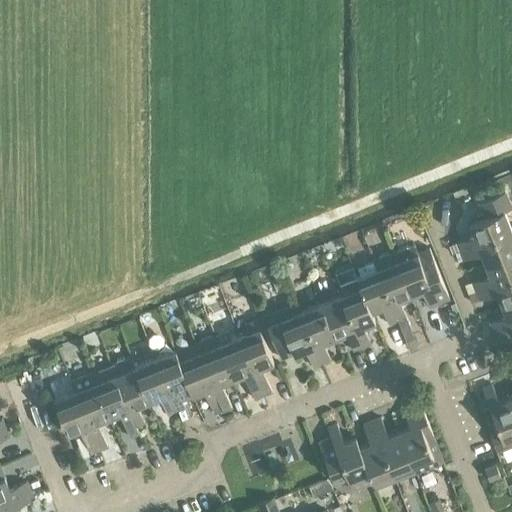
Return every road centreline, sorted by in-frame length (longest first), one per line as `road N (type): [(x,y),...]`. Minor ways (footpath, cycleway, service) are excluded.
road 1 (residential): [(113,511),(206,475),(224,442),(425,360)]
road 2 (residential): [(425,360),(478,339),(431,223)]
road 3 (residential): [(485,511),(425,360)]
road 4 (residential): [(74,511),(19,382)]
